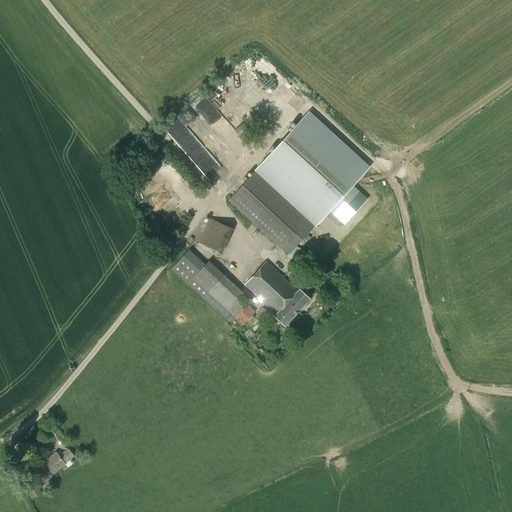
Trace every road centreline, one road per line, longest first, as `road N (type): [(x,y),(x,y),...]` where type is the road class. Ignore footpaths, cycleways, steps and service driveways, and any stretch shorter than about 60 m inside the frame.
road 1 (unclassified): [(0,445),(105,336),(200,213),(202,199),(197,175),(46,0)]
road 2 (track): [(511,393),(460,385),(429,326),(397,184),(308,106),(202,199)]
